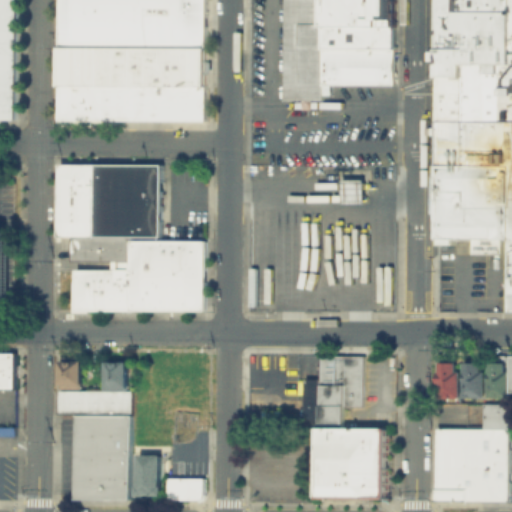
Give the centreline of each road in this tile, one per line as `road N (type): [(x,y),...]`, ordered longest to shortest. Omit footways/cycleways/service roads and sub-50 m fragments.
road 1 (residential): [(0,331),(511,334)]
road 2 (residential): [(227,511),(229,0)]
road 3 (residential): [(39,332),(41,0)]
road 4 (residential): [(0,142),(229,144)]
road 5 (residential): [(39,511),(39,332)]
road 6 (residential): [(417,511),(417,334)]
